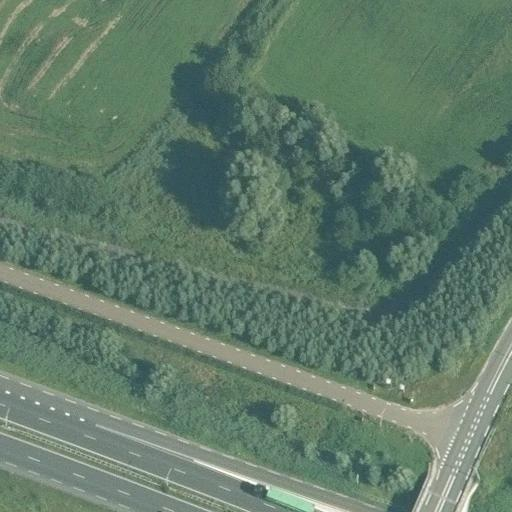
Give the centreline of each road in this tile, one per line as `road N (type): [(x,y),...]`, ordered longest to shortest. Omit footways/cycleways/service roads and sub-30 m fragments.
road 1 (unclassified): [(0,274),(468,438)]
road 2 (trunk): [(367,511),(172,448),(86,435)]
road 3 (trunk): [(284,511),(86,435)]
road 4 (trunk): [(0,450),(165,511)]
